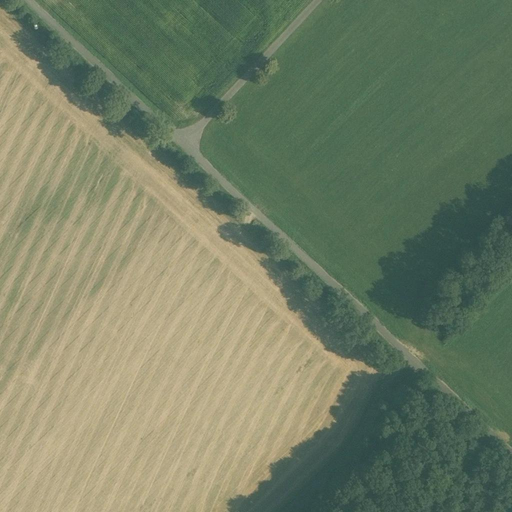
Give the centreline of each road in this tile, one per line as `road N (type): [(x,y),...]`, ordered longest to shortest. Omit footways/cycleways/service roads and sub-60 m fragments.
road 1 (unclassified): [(26,0),(404,349)]
road 2 (unclassified): [(288,511),(366,424),(404,349)]
road 3 (unclassified): [(404,349),(511,450)]
